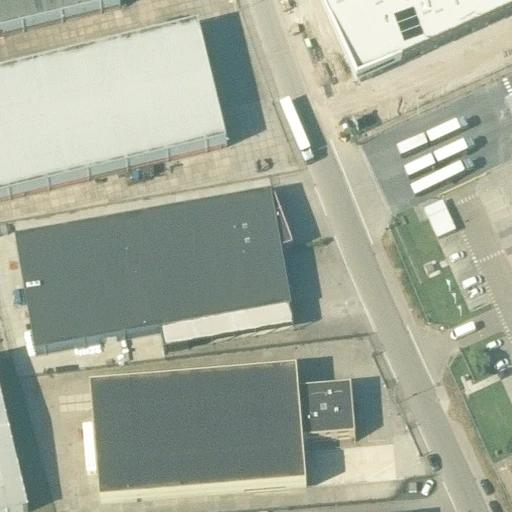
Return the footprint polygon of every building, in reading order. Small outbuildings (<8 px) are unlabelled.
[(0,0),(0,39),(121,10),(118,0),(0,0)] [(378,0),(324,0),(334,25),(381,7),(378,0)] [(408,0),(401,0),(381,7),(403,65),(428,54),(408,0)] [(438,0),(408,0),(428,54),(454,42),(438,0)] [(467,0),(438,0),(454,42),(479,31),(467,0)] [(497,0),(467,0),(479,31),(505,20),(497,0)] [(511,0),(497,0),(505,20),(511,16),(511,0)] [(381,7),(334,25),(361,84),(403,65),(381,7)] [(0,203),(227,149),(198,31),(0,78),(0,203)] [(282,255),(293,251),(273,197),(15,243),(36,358),(165,335),(168,356),(189,352),(185,332),(292,313),(282,255)] [(428,210),(439,237),(456,230),(445,203),(428,210)] [(353,389),(300,393),(299,372),(92,387),(101,503),(308,488),(304,443),(357,439),(353,389)] [(0,511),(28,511),(0,397),(0,511)]
